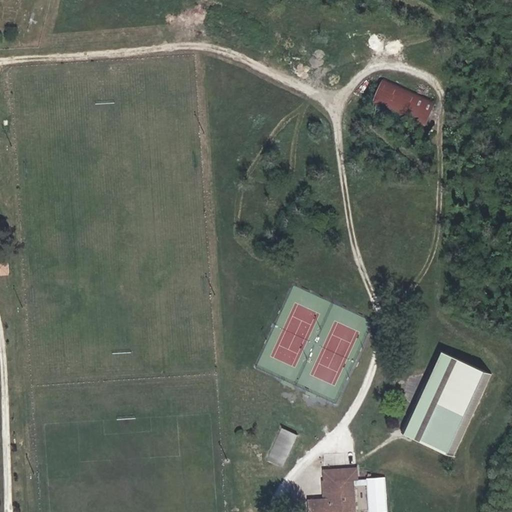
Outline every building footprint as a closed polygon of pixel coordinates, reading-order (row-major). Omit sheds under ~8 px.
[(404,109),(419,87),(386,73),(376,96),(404,109)] [(419,87),(404,109),(428,119),(439,96),(419,87)] [(407,424),(456,446),(491,371),(441,348),(407,424)] [(279,398),(297,407),(301,400),(282,392),(279,398)] [(327,497),(321,498),(309,499),(310,511),(351,511),(349,477),(326,479),(327,497)]
